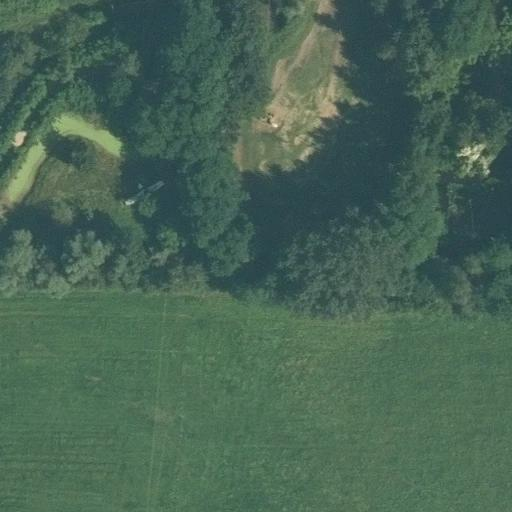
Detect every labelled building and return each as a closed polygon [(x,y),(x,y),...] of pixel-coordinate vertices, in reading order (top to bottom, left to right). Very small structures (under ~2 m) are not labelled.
[(246,57),(259,54),(258,46),(256,39),(248,0),(199,0),(203,17),(155,26),(156,29),(165,73),(180,70),(231,60),(238,58),(246,57)] [(359,14),(344,32),(346,33),(348,35),(369,31),(367,27),(361,17),(359,14)] [(266,36),(256,39),(258,46),(259,54),(262,54),(266,58),(262,73),(269,76),(275,78),(276,78),(279,68),(283,56),(266,36)] [(283,56),(279,68),(289,71),(293,59),(283,56)] [(225,76),(218,85),(224,89),(229,93),(238,82),(246,68),(246,57),(238,58),(231,60),(230,67),(225,76)] [(395,107),(375,113),(377,119),(378,125),(379,126),(395,121),(411,131),(415,136),(415,160),(419,167),(425,171),(428,172),(428,165),(428,159),(430,138),(435,124),(428,122),(419,119),(395,107)] [(180,138),(162,132),(158,144),(176,150),(180,138)] [(429,271),(511,270),(511,158),(428,159),(428,165),(428,172),(429,222),(429,260),(429,271)] [(105,183),(109,164),(95,162),(92,181),(105,183)] [(112,232),(111,226),(104,227),(84,230),(85,237),(86,246),(113,241),(113,239),(112,232)] [(45,235),(32,235),(32,242),(32,244),(48,244),(48,237),(48,235),(45,235)] [(123,259),(92,260),(92,279),(121,278),(123,278),(123,269),(123,259)] [(149,267),(123,269),(123,278),(121,278),(122,289),(150,287),(149,267)]
